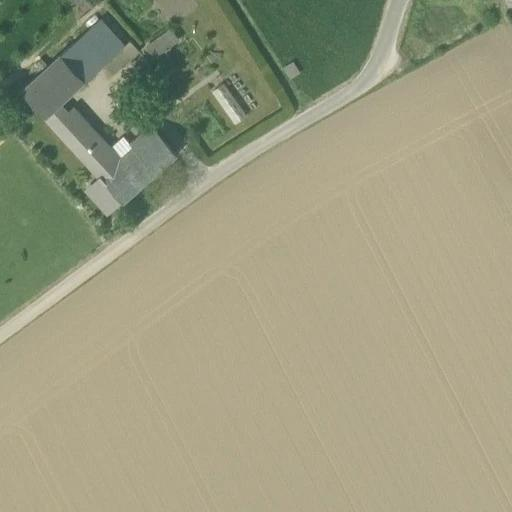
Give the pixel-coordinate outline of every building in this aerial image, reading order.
[(85,82),(104,66),(123,48),(100,21),(61,56),(85,82)] [(146,49),(153,60),(179,41),(172,31),(146,49)] [(130,42),(123,48),(104,66),(112,76),(140,53),(130,42)] [(60,105),(85,82),(61,56),(22,92),(46,118),(60,105)] [(226,83),(213,92),(235,125),(248,117),(226,83)] [(71,146),(91,128),(74,109),(68,114),(60,105),(46,118),(71,146)] [(71,146),(100,177),(116,164),(109,158),(115,153),(92,128),(91,128),(71,146)] [(152,128),(151,128),(130,146),(133,149),(156,174),(177,155),(153,128),(152,128)] [(100,177),(123,203),(156,174),(133,149),(116,164),(100,177)]
